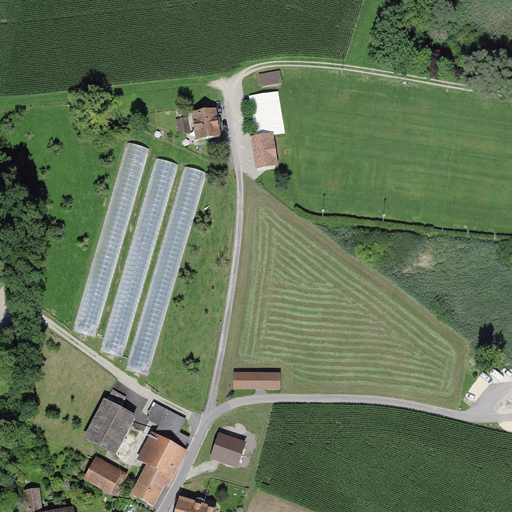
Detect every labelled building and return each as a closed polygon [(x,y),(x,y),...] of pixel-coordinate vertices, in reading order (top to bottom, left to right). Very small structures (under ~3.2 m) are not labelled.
[(278,73),(260,76),(262,85),(279,82),(278,73)] [(215,111),(194,115),(198,141),(220,137),(215,111)] [(187,120),(178,121),(180,135),(189,133),(187,120)] [(254,139),(258,167),(277,164),(273,137),(254,139)] [(101,337),(145,146),(125,142),(80,332),(101,337)] [(156,158),(106,352),(126,357),(176,163),(156,158)] [(183,166),(131,370),(152,375),(204,171),(183,166)] [(236,388),(279,388),(279,377),(267,376),(267,373),(255,373),(255,376),(236,376),(236,388)] [(106,403),(87,439),(117,454),(136,418),(106,403)] [(149,467),(133,495),(153,505),(188,441),(163,428),(144,464),(149,467)] [(220,438),(213,457),(237,465),(244,446),(220,438)] [(87,480),(111,493),(119,478),(95,465),(87,480)] [(73,511),(63,511),(41,511),(39,489),(26,491),(29,511),(73,511)] [(180,499),(176,511),(215,511),(217,510),(180,499)]
